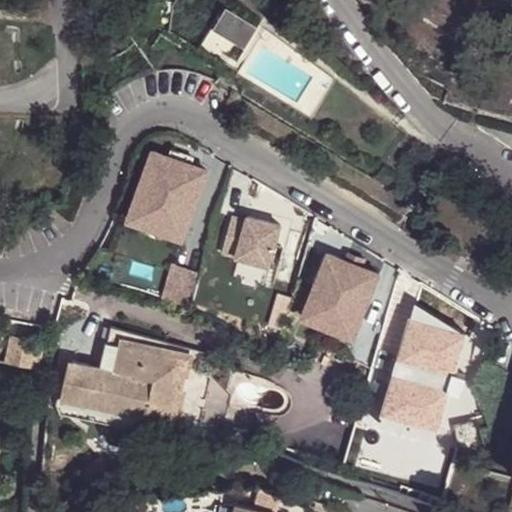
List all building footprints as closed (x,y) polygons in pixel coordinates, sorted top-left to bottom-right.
[(226,15),(212,36),(243,56),(257,35),(226,15)] [(423,96),(445,107),(453,92),(431,80),(423,96)] [(205,174),(148,153),(127,206),(185,228),(205,174)] [(185,228),(127,206),(121,223),(179,245),(185,228)] [(231,212),(222,255),(274,266),(283,223),(231,212)] [(376,276),(322,254),(301,303),(356,326),(376,276)] [(240,280),(261,283),(263,265),(243,262),(240,280)] [(170,264),(163,296),(192,303),(199,270),(170,264)] [(356,326),(301,303),(295,318),(350,340),(356,326)] [(110,328),(100,370),(119,373),(126,346),(131,347),(179,360),(202,366),(205,353),(115,328),(110,328)] [(32,369),(38,345),(13,339),(8,364),(8,365),(32,369)] [(119,373),(100,370),(71,363),(62,400),(145,419),(147,405),(174,411),(181,385),(174,381),(179,360),(131,347),(126,346),(119,373)] [(464,411),(441,413),(442,430),(466,428),(464,411)] [(245,429),(231,429),(231,452),(246,451),(245,429)] [(282,511),(247,502),(244,511),(282,511)]
